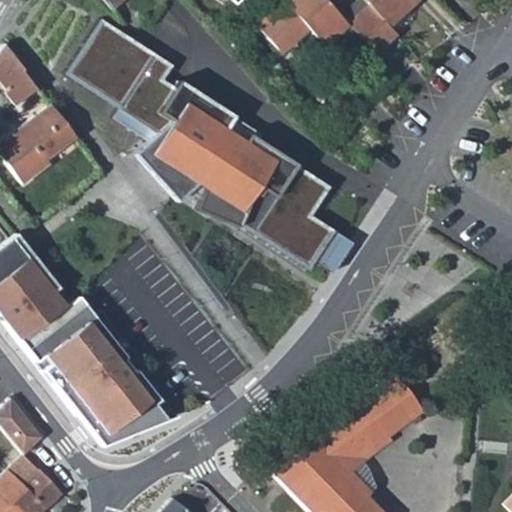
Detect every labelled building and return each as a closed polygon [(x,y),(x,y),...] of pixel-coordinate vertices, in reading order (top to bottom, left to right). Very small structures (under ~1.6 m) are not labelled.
[(99,0),(108,9),(117,0),(99,0)] [(349,27),(323,0),(286,0),(256,29),(281,56),(308,31),(324,50),(349,27)] [(362,0),(370,8),(349,27),(353,32),(378,59),(399,39),(393,32),(413,13),(415,0),(362,0)] [(418,0),(415,0),(413,13),(423,4),(418,0)] [(63,77),(156,138),(133,158),(174,205),(195,187),(202,192),(193,214),(234,231),(236,226),(302,268),(325,232),(302,217),(320,189),(253,145),(256,140),(174,87),(170,92),(156,83),(166,68),(98,24),(63,77)] [(0,81),(6,89),(20,70),(18,66),(1,43),(0,44),(0,81)] [(35,90),(26,79),(20,70),(6,89),(3,94),(14,107),(35,90)] [(43,159),(72,138),(47,106),(20,127),(22,130),(13,136),(11,134),(0,142),(0,161),(20,186),(47,165),(43,159)] [(20,127),(11,134),(13,136),(22,130),(20,127)] [(0,320),(18,344),(63,311),(51,295),(55,291),(13,236),(0,245),(0,320)] [(74,418),(99,450),(162,423),(152,410),(159,405),(78,299),(63,311),(18,344),(74,418)] [(378,511),(363,496),(366,490),(348,471),(344,466),(353,459),(357,464),(390,439),(388,435),(421,410),(392,372),(311,433),(306,428),(290,444),(297,452),(289,460),(287,458),(270,473),(307,511),(378,511)] [(0,430),(23,456),(40,440),(5,400),(0,404),(0,430)] [(265,468),(270,473),(287,458),(289,460),(297,452),(290,444),(265,468)] [(0,475),(0,501),(9,511),(40,511),(59,496),(23,456),(0,475)] [(344,466),(348,471),(357,464),(353,459),(344,466)] [(511,511),(511,491),(501,502),(508,511),(511,511)] [(183,511),(171,500),(159,511),(183,511)] [(0,511),(9,511),(0,501),(0,511)]
